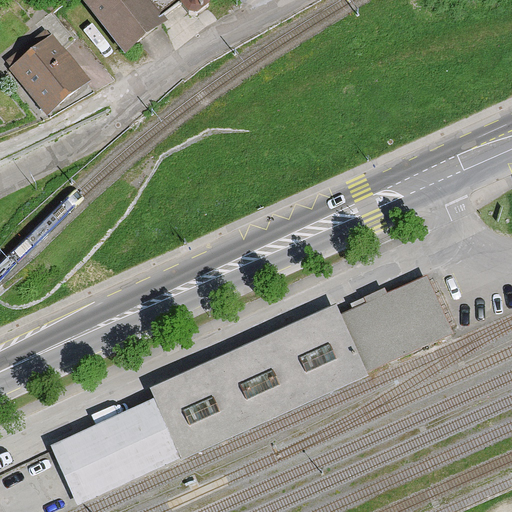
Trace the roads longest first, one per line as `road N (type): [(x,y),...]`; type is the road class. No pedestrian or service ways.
road 1 (primary): [(511,139),(0,376)]
road 2 (residential): [(296,0),(129,101),(105,128),(0,179)]
